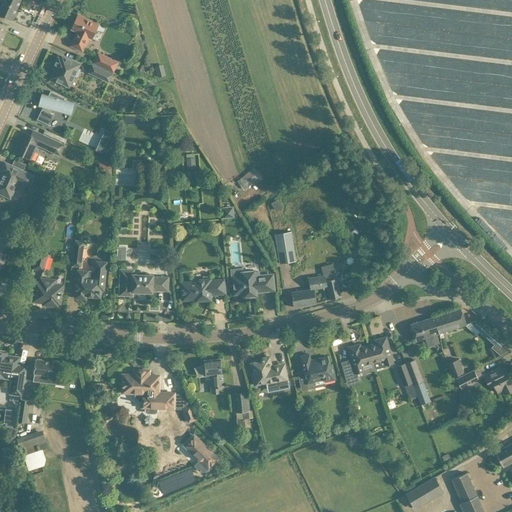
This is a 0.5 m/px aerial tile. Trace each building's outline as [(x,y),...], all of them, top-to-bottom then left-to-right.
[(0,7),(0,14),(2,16),(11,20),(17,8),(3,1),(0,8),(0,7)] [(92,38),(98,24),(78,14),(71,29),(77,31),(70,45),(82,51),(89,37),(92,38)] [(113,72),(118,62),(98,53),(93,63),(113,72)] [(79,64),(62,56),(60,59),(58,58),(55,64),(58,65),(51,78),(69,86),(74,75),(76,76),(77,75),(78,74),(79,72),(79,71),(79,69),(77,68),(79,64)] [(109,82),(112,74),(92,65),(89,72),(109,82)] [(164,69),(156,71),(158,77),(166,75),(164,69)] [(67,99),(56,93),(50,91),(50,92),(48,95),(42,93),(38,105),(46,107),(45,110),(42,109),(37,119),(36,118),(41,121),(51,125),(49,124),(54,115),(50,113),(52,109),(71,114),(74,102),(66,100),(67,99)] [(21,137),(14,152),(21,155),(27,158),(30,151),(34,153),(37,145),(59,155),(64,144),(44,134),(42,140),(30,135),(24,132),(21,138),(21,137)] [(101,142),(97,151),(102,153),(106,145),(101,142)] [(186,158),(187,169),(195,168),(195,157),(194,157),(194,153),(186,154),(186,158)] [(35,176),(15,167),(5,162),(1,170),(4,172),(3,175),(2,175),(0,178),(0,192),(11,198),(18,182),(29,187),(35,176)] [(245,189),(260,177),(254,168),(238,181),(245,189)] [(224,217),(232,216),(231,207),(223,208),(224,217)] [(52,232),(55,223),(47,220),(44,230),(52,232)] [(280,263),(296,261),(292,239),(291,231),(275,234),(280,263)] [(0,283),(9,241),(0,238),(0,283)] [(81,266),(84,241),(75,240),(72,265),(81,266)] [(44,271),(48,254),(38,251),(33,268),(44,271)] [(75,287),(74,298),(86,300),(87,296),(100,297),(100,289),(103,289),(106,262),(97,261),(95,279),(86,278),(87,271),(78,271),(77,281),(76,287),(75,287)] [(167,290),(168,280),(168,277),(152,277),(153,275),(133,274),(133,269),(119,269),(119,295),(133,295),(133,291),(152,292),(152,290),(167,290)] [(259,276),(258,271),(242,272),(242,276),(233,277),(235,294),(236,293),(236,295),(244,294),(244,296),(256,294),(255,291),(274,289),(272,274),(259,276)] [(310,289),(302,290),(304,299),(309,298),(310,304),(316,303),(314,289),(327,287),(330,299),(341,296),(339,287),(337,278),(326,280),(325,275),(308,278),(310,289)] [(55,284),(55,280),(40,278),(40,282),(35,281),(34,291),(33,301),(50,303),(50,305),(58,307),(58,305),(60,305),(63,285),(55,284)] [(210,281),(210,279),(193,281),(193,282),(181,283),(182,290),(183,300),(200,298),(200,300),(210,299),(210,294),(225,293),(223,280),(210,281)] [(302,290),(291,292),(292,297),(294,307),(305,305),(310,304),(309,298),(304,299),(302,290)] [(439,333),(457,327),(466,324),(461,308),(434,317),(439,333)] [(415,341),(439,333),(434,317),(410,324),(415,341)] [(476,320),(470,322),(470,323),(494,344),(498,340),(476,320)] [(378,342),(368,345),(373,362),(375,369),(387,366),(387,365),(393,363),(389,346),(386,337),(378,339),(378,342)] [(357,348),(357,345),(348,347),(352,360),(342,362),(347,381),(357,379),(356,373),(362,372),(360,365),(373,362),(368,345),(357,348)] [(0,376),(12,378),(10,393),(14,394),(13,401),(15,404),(20,404),(21,399),(22,395),(25,376),(26,366),(19,365),(20,356),(13,355),(13,356),(7,355),(8,352),(1,352),(0,351),(0,376)] [(309,354),(300,356),(307,388),(314,386),(313,380),(323,378),(324,381),(335,379),(331,364),(329,364),(327,356),(314,359),(314,360),(310,361),(309,354)] [(254,374),(252,374),(254,384),(266,382),(267,383),(277,381),(279,390),(289,388),(287,379),(284,365),(272,368),(269,356),(263,358),(263,360),(262,360),(262,361),(252,363),(254,374)] [(42,360),(42,359),(37,358),(37,359),(35,359),(33,373),(34,373),(33,380),(66,385),(67,377),(58,376),(60,363),(58,363),(59,361),(53,361),(53,362),(42,360)] [(218,387),(223,386),(221,358),(204,360),(204,363),(194,367),(197,376),(212,375),(213,385),(211,385),(211,392),(213,393),(217,393),(218,391),(218,387)] [(415,359),(405,363),(413,382),(417,395),(417,397),(420,404),(424,403),(429,401),(427,393),(423,382),(415,359)] [(458,359),(447,363),(452,377),(453,376),(463,373),(461,366),(458,359)] [(405,363),(397,366),(404,386),(406,385),(411,398),(417,395),(413,382),(405,363)] [(169,369),(176,383),(180,381),(174,367),(169,369)] [(511,389),(511,381),(506,370),(503,372),(500,367),(486,374),(483,375),(486,381),(489,387),(493,385),(497,392),(498,392),(501,390),(504,394),(511,389)] [(122,377),(122,381),(123,381),(122,392),(137,393),(137,394),(141,399),(143,399),(142,407),(145,407),(145,411),(147,413),(155,414),(157,411),(157,407),(174,408),(178,408),(180,407),(180,408),(182,408),(188,423),(197,419),(185,391),(179,394),(174,393),(158,393),(159,375),(150,375),(151,370),(144,370),(133,369),(133,374),(123,374),(123,377),(122,377)] [(479,380),(474,370),(456,379),(461,389),(473,383),(479,380)] [(247,392),(240,393),(241,403),(235,403),(236,411),(249,410),(247,392)] [(20,404),(17,421),(18,421),(26,422),(29,400),(21,399),(20,404)] [(24,455),(48,447),(46,440),(43,430),(16,439),(21,452),(23,452),(24,455)] [(193,434),(182,445),(199,461),(205,467),(203,469),(200,472),(206,472),(208,470),(209,471),(220,459),(193,434)] [(503,467),(511,461),(511,445),(511,443),(495,452),(500,461),(503,467)] [(0,450),(10,470),(20,465),(10,445),(0,449),(0,450)] [(451,459),(448,453),(442,457),(445,463),(451,459)] [(462,511),(481,511),(484,511),(477,496),(466,472),(452,479),(462,501),(459,503),(462,511)] [(434,478),(407,494),(415,508),(442,491),(434,478)]
